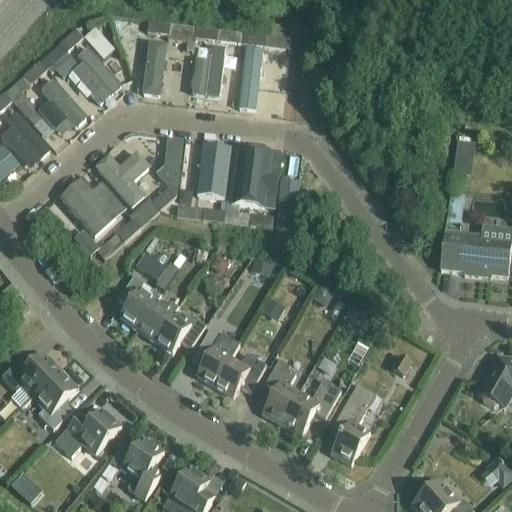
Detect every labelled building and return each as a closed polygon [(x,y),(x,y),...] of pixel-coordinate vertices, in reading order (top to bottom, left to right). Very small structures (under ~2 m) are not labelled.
[(172,27),(150,25),(148,37),(171,39),(172,27)] [(171,39),(170,46),(187,48),(186,56),(194,57),(196,43),(198,31),(172,27),(171,39)] [(220,33),(198,31),(196,43),(218,45),(220,33)] [(77,33),(60,48),(68,57),(85,42),(77,33)] [(220,33),(218,45),(244,49),(246,37),(220,33)] [(268,40),(246,37),(244,49),(266,51),(267,40),(268,40)] [(267,40),(266,51),(290,54),(291,43),(268,40),(267,40)] [(60,48),(41,65),(49,74),(68,57),(60,48)] [(166,51),(147,49),(142,102),(161,104),(166,51)] [(123,93),(88,55),(78,64),(83,69),(72,80),(102,113),(123,93)] [(266,59),(246,57),(241,110),(261,112),(266,59)] [(212,66),(198,64),(194,103),(208,105),(212,66)] [(41,65),(24,80),(32,89),(49,74),(41,65)] [(24,80),(5,97),(13,106),(22,98),(32,89),(24,80)] [(55,86),(42,98),(75,135),(89,123),(55,86)] [(5,97),(0,101),(0,117),(12,107),(13,106),(5,97)] [(13,106),(12,107),(32,130),(43,121),(22,98),(13,106)] [(17,119),(6,129),(39,167),(50,157),(17,119)] [(335,161),(343,156),(330,139),(323,145),(335,161)] [(474,175),(474,141),(458,141),(458,175),(474,175)] [(0,167),(10,159),(2,150),(0,151),(0,167)] [(230,155),(205,152),(198,204),(224,208),(230,155)] [(264,161),(239,158),(234,211),(276,215),(278,191),(261,190),(264,161)] [(109,163),(95,175),(131,217),(145,205),(133,191),(151,176),(137,159),(119,174),(109,163)] [(161,166),(151,174),(168,193),(169,193),(170,192),(178,185),(161,166)] [(92,179),(60,208),(96,246),(128,217),(92,179)] [(168,193),(153,207),(160,215),(161,216),(178,201),(170,192),(169,193),(168,193)] [(180,199),(178,208),(190,210),(191,203),(186,195),(180,194),(180,199)] [(459,226),(462,199),(449,197),(446,224),(446,225),(459,226)] [(150,204),(131,221),(133,224),(141,232),(141,233),(161,216),(160,215),(153,207),(150,204)] [(178,210),(177,221),(202,224),(203,212),(190,210),(178,208),(178,210)] [(278,210),(276,232),(291,234),(294,212),(278,210)] [(225,215),(203,212),(202,224),(224,227),(225,215)] [(273,220),(251,217),(250,229),(272,232),(273,220)] [(141,232),(133,224),(117,239),(124,247),(125,248),(141,233),(141,232)] [(445,236),(441,267),(465,270),(464,280),(480,282),(481,279),(490,280),(490,281),(508,283),(511,249),(511,246),(511,233),(483,231),(482,240),(445,236)] [(204,268),(207,256),(194,254),(192,265),(204,268)] [(220,261),(212,271),(222,278),(230,268),(220,261)] [(253,266),(251,277),(269,280),(271,270),(272,269),(253,265),(253,266)] [(171,267),(157,288),(165,294),(180,274),(171,267)] [(156,308),(161,300),(153,294),(148,302),(138,297),(144,288),(134,281),(118,304),(128,311),(120,322),(138,335),(156,308)] [(319,291),(311,304),(327,313),(335,300),(319,291)] [(285,312),(271,303),(263,317),(277,325),(285,312)] [(338,303),(328,320),(334,324),(345,306),(338,303)] [(156,308),(138,335),(155,347),(173,320),(179,312),(171,307),(166,314),(156,308)] [(183,326),(173,320),(155,347),(172,359),(180,348),(190,354),(206,331),(188,318),(183,326)] [(210,333),(192,366),(202,372),(196,381),(215,392),(231,364),(240,350),(221,339),(210,333)] [(34,402),(61,376),(44,358),(29,372),(21,363),(1,382),(16,398),(11,403),(22,414),(34,402)] [(231,364),(215,392),(234,403),(240,393),(250,399),(264,374),(266,370),(246,358),(240,368),(231,364)] [(399,362),(391,378),(403,385),(412,369),(399,362)] [(511,364),(498,363),(477,399),(483,402),(483,406),(494,413),(498,410),(504,414),(511,398),(511,364)] [(280,430),(299,397),(289,391),(296,379),(288,375),(290,371),(279,365),(265,389),(275,395),(262,419),(280,430)] [(79,394),(61,376),(34,402),(45,413),(38,420),(53,435),(73,416),(64,408),(79,394)] [(299,397),(280,430),(301,442),(315,418),(325,424),(341,396),(322,385),(312,404),(299,397)] [(358,388),(352,398),(334,429),(344,435),(330,459),(351,471),(370,438),(358,431),(365,419),(376,398),(358,388)] [(84,449),(96,460),(122,432),(103,414),(89,429),(80,421),(62,441),(55,448),(71,463),(78,456),(84,449)] [(125,446),(111,467),(121,474),(135,483),(127,494),(145,506),(163,480),(153,474),(164,457),(143,442),(136,453),(125,446)] [(499,460),(486,472),(504,492),(511,484),(511,469),(511,468),(508,470),(499,460)] [(190,471),(169,503),(164,511),(165,511),(207,511),(211,507),(201,500),(211,485),(190,471)] [(246,484),(239,480),(235,487),(242,491),(246,484)] [(422,500),(412,509),(414,511),(469,511),(462,504),(458,507),(438,485),(428,495),(427,493),(421,498),(422,500)]
